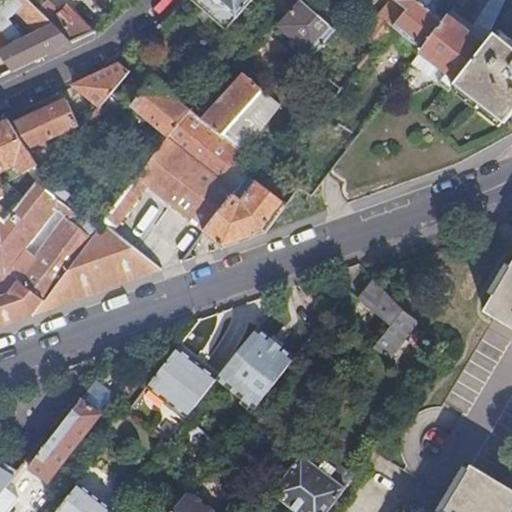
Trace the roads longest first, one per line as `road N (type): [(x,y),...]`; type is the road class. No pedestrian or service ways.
road 1 (residential): [(511,179),(0,357)]
road 2 (residential): [(0,93),(103,44),(152,0)]
